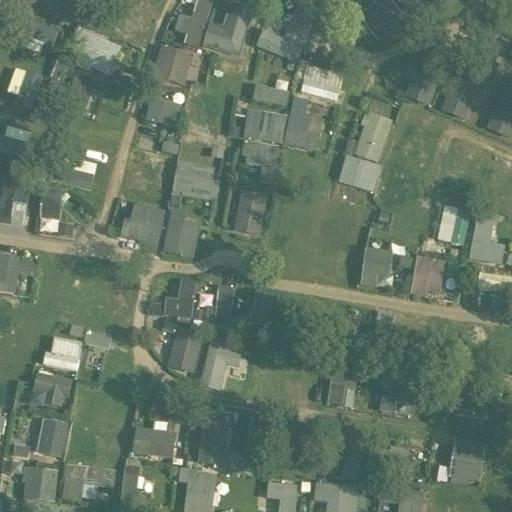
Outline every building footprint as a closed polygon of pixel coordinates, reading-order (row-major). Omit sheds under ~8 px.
[(48,0),(43,15),(73,26),(82,0),(48,0)] [(202,0),(192,45),(208,49),(220,0),(202,0)] [(398,0),(390,0),(369,15),(388,43),(415,24),(398,0)] [(216,23),(210,46),(246,57),(260,9),(238,3),(231,28),(216,23)] [(75,57),(116,75),(128,48),(87,30),(75,57)] [(172,48),(164,78),(194,86),(202,56),(172,48)] [(306,92),(344,103),(351,77),(314,66),(306,92)] [(423,66),(411,97),(437,107),(449,76),(423,66)] [(33,71),(22,105),(39,110),(50,77),(33,71)] [(261,85),(258,101),(293,108),(297,93),(261,85)] [(195,127),(224,130),(227,91),(198,89),(195,127)] [(511,137),(511,94),(505,92),(493,132),(511,137)] [(289,144),(323,154),(332,121),(310,115),(314,102),(302,98),(289,144)] [(452,101),(449,114),(469,118),(472,105),(452,101)] [(248,138),(287,145),(293,116),(253,109),(248,138)] [(360,156),(385,164),(398,120),(372,113),(360,156)] [(407,116),(395,156),(412,161),(424,121),(407,116)] [(0,124),(0,151),(23,157),(29,130),(0,123),(0,124)] [(225,165),(230,136),(190,129),(185,158),(225,165)] [(252,142),(248,165),(268,168),(265,184),(278,187),(285,148),(252,142)] [(174,204),(181,144),(168,143),(167,154),(138,151),(133,188),(153,190),(151,202),(174,204)] [(299,180),(313,181),(315,164),(304,162),(305,155),(287,153),(284,190),(298,192),(299,180)] [(379,194),(387,167),(353,156),(344,183),(379,194)] [(473,158),(461,190),(486,200),(498,167),(473,158)] [(216,201),(222,169),(184,162),(178,194),(216,201)] [(383,203),(423,209),(428,175),(388,169),(383,203)] [(1,224),(31,226),(34,185),(0,182),(0,212),(1,213),(1,224)] [(264,237),(274,197),(247,191),(238,231),(264,237)] [(502,210),(511,212),(511,194),(506,193),(502,210)] [(344,200),(341,229),(375,233),(378,204),(344,200)] [(66,230),(68,207),(48,206),(46,228),(66,230)] [(469,247),(478,212),(451,206),(443,241),(469,247)] [(322,261),(337,268),(352,234),(328,223),(325,229),(319,226),(314,236),(331,243),(322,261)] [(511,247),(497,244),(500,226),(483,223),(477,260),(508,266),(511,247)] [(371,250),(370,287),(398,287),(399,250),(371,250)] [(23,276),(39,277),(41,265),(26,263),(27,257),(0,255),(0,258),(0,292),(21,294),(23,276)] [(404,269),(421,273),(423,261),(407,257),(404,269)] [(419,295),(462,300),(466,264),(423,259),(419,295)] [(116,297),(132,301),(139,275),(123,270),(116,297)] [(511,277),(491,274),(488,291),(511,294),(511,277)] [(173,317),(201,319),(203,282),(187,281),(187,295),(174,295),(173,317)] [(217,334),(234,336),(241,289),(224,286),(217,334)] [(116,320),(119,312),(99,307),(90,340),(123,349),(130,324),(116,320)] [(31,312),(0,311),(0,341),(19,342),(19,335),(31,335),(31,312)] [(385,313),(378,339),(395,344),(401,317),(385,313)] [(199,374),(208,335),(183,329),(174,369),(199,374)] [(49,353),(46,364),(82,373),(89,345),(60,338),(55,354),(49,353)] [(222,345),(207,382),(223,389),(238,352),(222,345)] [(268,357),(248,358),(250,397),(270,395),(268,357)] [(74,407),(75,376),(42,374),(41,391),(52,391),(51,406),(74,407)] [(0,406),(19,408),(21,378),(0,376),(0,406)] [(172,419),(177,397),(164,393),(158,416),(172,419)] [(0,452),(3,454),(12,421),(0,418),(0,452)] [(68,460),(76,425),(50,419),(41,453),(68,460)] [(233,467),(233,423),(204,423),(204,466),(233,467)] [(99,465),(109,432),(84,424),(74,457),(99,465)] [(139,455),(181,459),(184,433),(142,428),(139,455)] [(274,473),(275,431),(253,431),(252,472),(274,473)] [(118,433),(116,449),(132,450),(134,434),(118,433)] [(456,481),(488,485),(493,444),(461,440),(456,481)] [(511,485),(511,461),(500,456),(492,478),(511,485)] [(130,474),(144,476),(145,462),(132,461),(130,474)] [(121,488),(123,471),(74,465),(69,501),(87,504),(90,485),(121,488)] [(32,467),(27,499),(61,504),(65,472),(32,467)] [(218,510),(221,473),(189,471),(186,507),(218,510)] [(129,476),(129,511),(145,511),(145,476),(129,476)] [(285,511),(303,511),(304,481),(274,481),(274,501),(286,501),(285,511)] [(333,511),(363,511),(365,488),(321,484),(320,502),(334,503),(333,511)] [(482,511),(485,494),(440,487),(437,504),(464,508),(463,511),(482,511)] [(406,511),(430,511),(431,496),(407,495),(406,511)]
